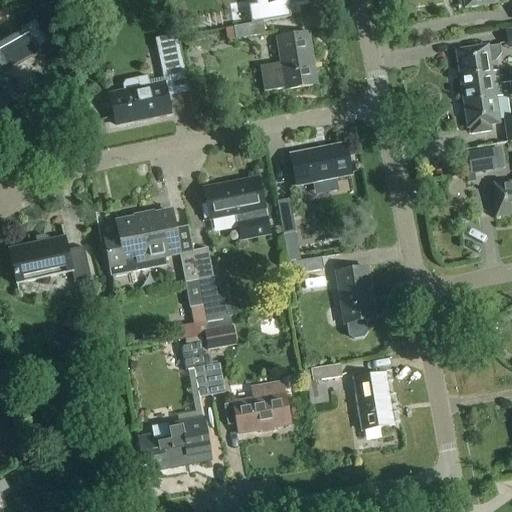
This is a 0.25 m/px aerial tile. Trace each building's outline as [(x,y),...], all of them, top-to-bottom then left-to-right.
[(259,6),(262,24),(290,19),(288,3),(302,0),(301,0),(270,0),(271,4),(259,6)] [(464,0),(466,10),(497,5),(496,0),(464,0)] [(234,29),(236,41),(265,37),(263,24),(234,29)] [(316,87),(307,35),(275,41),(279,66),(259,69),(264,94),(284,91),(284,92),(316,87)] [(3,74),(25,62),(12,40),(0,46),(0,70),(1,70),(3,74)] [(457,54),(462,92),(500,86),(498,73),(491,74),(488,49),(457,54)] [(109,97),(116,127),(170,116),(164,86),(149,89),(147,78),(125,83),(122,87),(124,94),(109,97)] [(500,86),(462,92),(468,130),(470,130),(471,136),(491,133),(490,127),(499,126),(495,100),(502,99),(500,86)] [(290,158),(296,188),(351,177),(345,147),(290,158)] [(499,151),(467,156),(471,176),(502,170),(499,151)] [(236,217),(240,242),(269,236),(259,181),(204,192),(209,222),(236,217)] [(511,216),(511,185),(493,187),(496,218),(511,216)] [(289,266),(293,265),(301,264),(289,202),(277,204),(283,237),(284,237),(289,266)] [(175,256),(173,245),(177,245),(171,215),(116,225),(120,241),(105,244),(111,278),(165,268),(164,259),(175,256)] [(8,252),(19,297),(20,297),(17,286),(72,274),(74,285),(91,281),(84,249),(67,253),(62,228),(61,228),(64,240),(8,252)] [(207,251),(193,254),(203,305),(214,302),(210,281),(213,280),(207,251)] [(203,305),(193,254),(180,256),(193,328),(207,326),(203,305)] [(322,260),(301,264),(293,265),(295,277),(324,272),(322,260)] [(336,275),(345,327),(347,326),(349,338),(354,342),(364,340),(367,335),(365,323),(375,321),(375,319),(378,319),(381,315),(380,308),(376,305),(373,306),(367,270),(336,275)] [(206,333),(210,353),(237,348),(233,328),(206,333)] [(211,398),(203,358),(201,346),(181,349),(186,373),(194,371),(199,400),(211,398)] [(86,354),(88,370),(112,365),(109,349),(86,354)] [(209,357),(203,358),(211,398),(223,396),(218,367),(212,368),(209,357)] [(317,389),(316,383),(342,379),(340,367),(299,374),(302,392),(317,389)] [(354,382),(362,433),(393,428),(384,377),(354,382)] [(236,426),(238,436),(290,427),(282,385),(252,390),(254,402),(225,408),(228,427),(236,426)] [(69,397),(72,414),(103,409),(100,392),(69,397)] [(146,439),(138,440),(143,468),(158,465),(159,472),(211,462),(205,432),(203,420),(151,429),(153,438),(146,439)] [(0,495),(9,491),(3,482),(0,483),(0,495)]
